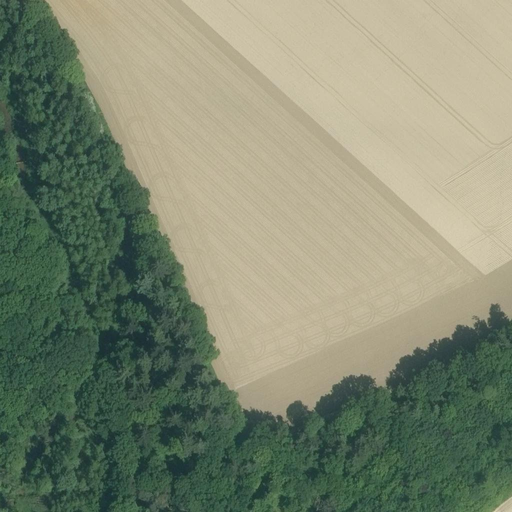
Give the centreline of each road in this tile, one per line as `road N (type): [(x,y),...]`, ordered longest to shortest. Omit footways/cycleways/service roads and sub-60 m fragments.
road 1 (track): [(199,471),(207,460),(424,379),(511,331)]
road 2 (track): [(506,335),(494,399),(511,459)]
